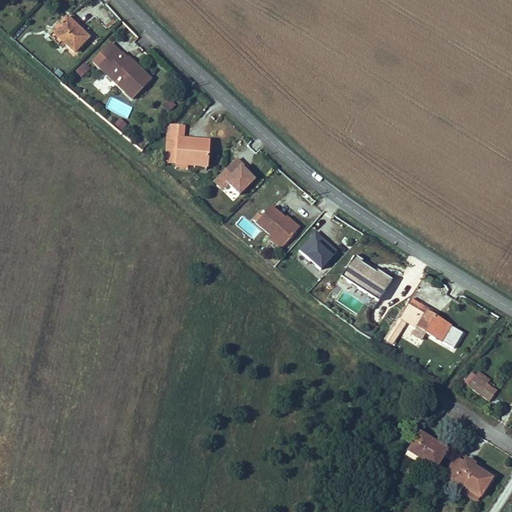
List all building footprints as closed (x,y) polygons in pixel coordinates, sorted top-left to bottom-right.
[(66,18),(53,33),(74,53),(87,39),(66,18)] [(91,64),(97,69),(115,49),(117,48),(111,43),(91,64)] [(117,48),(115,49),(132,65),(133,63),(117,48)] [(97,69),(121,92),(123,91),(130,98),(149,78),(133,63),(132,65),(115,49),(97,69)] [(81,79),(90,70),(84,64),(75,73),(81,79)] [(129,99),(130,98),(123,91),(121,92),(129,99)] [(105,107),(127,119),(132,109),(111,97),(105,107)] [(165,164),(178,165),(181,140),(183,140),(185,126),(169,124),(165,164)] [(181,140),(178,165),(196,166),(196,169),(206,170),(209,143),(183,140),(181,140)] [(237,159),(215,181),(235,200),(256,178),(237,159)] [(284,218),(270,205),(255,222),(270,235),(283,247),(297,231),(283,219),(284,218)] [(283,219),(297,231),(300,228),(286,216),(284,218),(283,219)] [(237,227),(253,238),(258,230),(241,220),(237,227)] [(337,252),(316,233),(299,251),(321,270),(337,252)] [(279,252),(283,247),(270,235),(266,240),(279,252)] [(392,281),(355,257),(347,269),(353,274),(348,282),(379,302),(392,281)] [(347,269),(341,278),(348,282),(353,274),(347,269)] [(436,316),(409,300),(398,317),(405,321),(417,328),(412,335),(421,340),(425,333),(441,343),(451,327),(435,317),(436,316)] [(391,344),(405,321),(398,317),(392,313),(389,317),(396,322),(384,340),(391,344)] [(407,325),(404,335),(410,337),(413,327),(407,325)] [(478,372),(475,377),(486,385),(489,381),(478,372)] [(486,385),(475,377),(467,387),(489,402),(496,392),(486,385)] [(418,435),(404,456),(412,461),(415,457),(435,470),(447,451),(429,439),(427,441),(418,435)] [(466,458),(464,462),(474,469),(476,464),(466,458)] [(474,469),(464,462),(449,486),(459,492),(462,488),(479,498),(491,479),(474,469)] [(479,498),(462,488),(459,492),(476,503),(479,498)]
